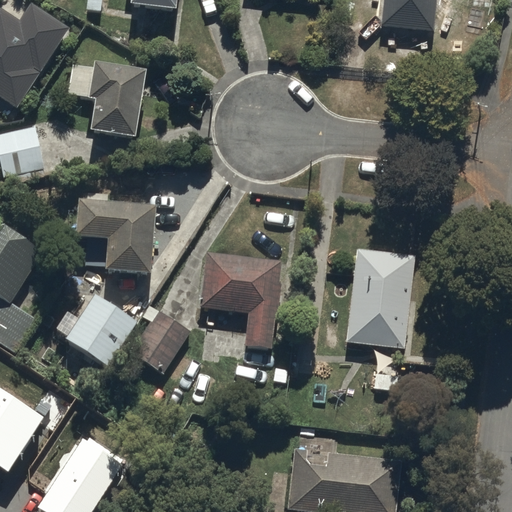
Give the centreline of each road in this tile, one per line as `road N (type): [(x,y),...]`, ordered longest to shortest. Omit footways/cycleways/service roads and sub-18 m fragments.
road 1 (residential): [(511,156),(260,124)]
road 2 (residential): [(488,511),(511,302)]
